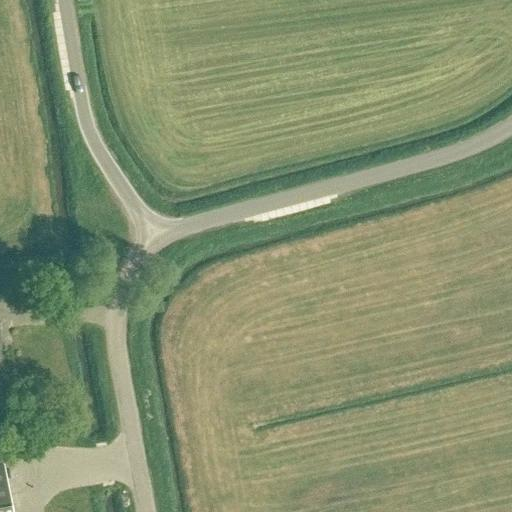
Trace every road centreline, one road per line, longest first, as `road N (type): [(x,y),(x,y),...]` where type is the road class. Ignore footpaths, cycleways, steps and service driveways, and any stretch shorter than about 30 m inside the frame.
road 1 (unclassified): [(157,240),(207,218),(460,148),(511,122)]
road 2 (unclassified): [(147,511),(116,318),(134,263),(157,240)]
road 3 (unclassified): [(157,240),(87,133),(62,0)]
